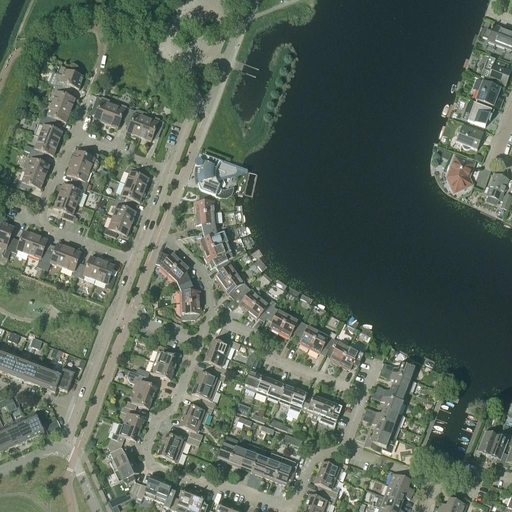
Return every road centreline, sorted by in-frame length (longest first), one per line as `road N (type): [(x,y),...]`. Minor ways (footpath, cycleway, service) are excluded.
road 1 (residential): [(344,449),(310,462),(290,510),(149,465),(143,449),(156,417),(170,411),(197,344)]
road 2 (unclassified): [(169,168),(193,106),(205,108),(244,2)]
road 3 (residential): [(363,394),(273,361),(261,338),(207,316)]
